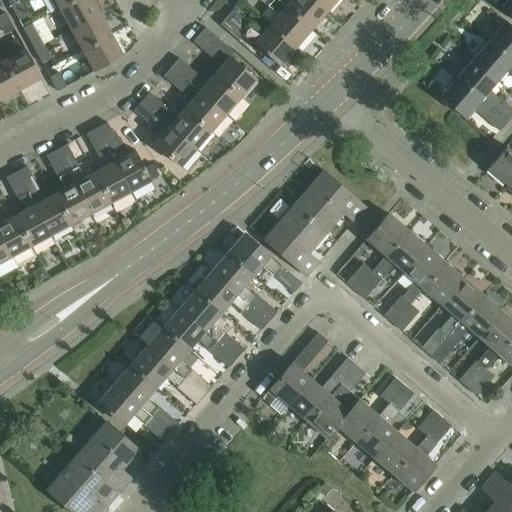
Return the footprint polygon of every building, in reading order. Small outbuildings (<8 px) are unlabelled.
[(43,0),(50,13),(60,8),(74,0),(43,0)] [(92,0),(74,0),(60,8),(71,29),(100,14),(92,0)] [(278,0),(259,0),(268,7),(269,6),(279,15),(271,25),(297,48),(313,30),(278,0)] [(278,0),(313,30),(329,12),(314,0),(278,0)] [(314,0),(329,12),(338,0),(314,0)] [(511,0),(508,0),(502,7),(511,15),(511,0)] [(21,2),(12,7),(20,21),(28,16),(21,2)] [(234,10),(221,25),(239,41),(244,35),(281,67),(297,48),(271,25),(262,35),(251,26),(252,26),(240,15),(234,10)] [(6,13),(0,16),(0,27),(11,22),(6,13)] [(100,14),(71,29),(83,51),(111,35),(100,14)] [(511,26),(506,22),(490,41),(511,60),(511,26)] [(33,24),(24,28),(35,49),(44,44),(33,24)] [(202,33),(194,42),(212,58),(212,57),(223,66),(215,75),(241,98),(256,80),(231,58),(235,53),(206,28),(202,33)] [(111,35),(83,51),(95,72),(122,57),(123,56),(111,35)] [(0,50),(6,61),(0,63),(0,100),(41,78),(42,78),(26,50),(24,51),(17,38),(0,46),(0,50)] [(511,60),(490,41),(473,60),(498,81),(506,72),(511,76),(511,60)] [(44,44),(35,49),(43,63),(51,58),(44,44)] [(180,59),(172,68),(226,115),(241,98),(215,75),(207,84),(197,75),(197,74),(180,59)] [(473,60),(457,78),(508,122),(511,117),(511,109),(490,91),(498,81),(473,60)] [(172,68),(164,77),(182,92),(183,91),(193,100),(185,109),(211,132),(226,115),(172,68)] [(60,72),(51,77),(58,91),(67,86),(60,72)] [(457,78),(441,97),(465,119),(474,109),(500,132),(508,122),(457,78)] [(150,93),(142,102),(196,149),(211,132),(185,109),(177,118),(167,110),(168,109),(150,93)] [(142,102),(134,111),(150,125),(149,127),(149,130),(160,139),(155,144),(181,167),(196,149),(142,102)] [(108,123),(97,129),(132,193),(152,182),(150,178),(145,168),(135,150),(134,151),(134,152),(128,155),(118,137),(116,138),(108,123)] [(97,129),(86,135),(100,159),(101,158),(106,167),(95,173),(112,204),(132,193),(97,129)] [(67,145),(57,151),(92,215),(112,204),(95,173),(84,179),(79,170),(81,170),(67,145)] [(511,152),(506,147),(488,169),(506,185),(511,178),(511,152)] [(57,151),(46,156),(60,181),(61,180),(66,189),(55,195),(72,226),(92,215),(57,151)] [(154,162),(145,168),(150,178),(160,173),(154,162)] [(27,167),(17,173),(52,236),(72,226),(55,195),(48,199),(44,197),(41,191),(27,167)] [(17,173),(6,178),(20,203),(21,202),(26,211),(15,217),(31,247),(52,236),(17,173)] [(324,173),(295,207),(325,234),(343,214),(354,223),(367,209),(324,173)] [(295,207),(265,241),(307,279),(319,264),(308,254),(325,234),(295,207)] [(0,212),(0,237),(11,258),(31,247),(15,217),(7,221),(3,213),(0,212)] [(366,240),(385,258),(408,231),(389,215),(366,240)] [(373,272),(355,292),(365,300),(365,299),(394,265),(404,274),(427,248),(408,231),(385,258),(373,272)] [(244,234),(228,253),(253,276),(261,267),(293,294),(301,285),(244,234)] [(0,237),(0,264),(11,258),(0,237)] [(384,316),(393,324),(410,304),(423,289),(445,264),(427,248),(404,274),(415,283),(403,297),(401,296),(384,316)] [(228,253),(211,272),(269,322),(277,313),(245,286),(253,276),(228,253)] [(347,283),(346,284),(355,292),(373,272),(372,271),(363,264),(347,283)] [(445,264),(423,289),(442,306),(464,280),(445,264)] [(43,267),(33,273),(39,283),(49,277),(43,267)] [(193,288),(193,290),(194,292),(195,291),(221,314),(229,304),(261,331),(269,322),(211,272),(203,281),(201,280),(199,280),(193,288)] [(422,348),(421,349),(431,357),(483,296),(464,280),(442,306),(453,315),(440,330),(439,329),(422,348)] [(23,281),(16,284),(20,291),(27,288),(23,281)] [(179,310),(205,333),(215,342),(236,360),(244,350),(213,323),(221,314),(195,291),(194,292),(179,310)] [(483,296),(431,357),(440,365),(440,364),(457,344),(469,329),(480,338),(502,313),(483,296)] [(410,304),(393,324),(402,332),(403,332),(419,312),(410,304)] [(179,310),(162,329),(189,351),(199,339),(209,348),(207,351),(228,369),(236,360),(215,342),(179,310)] [(459,381),(468,389),(485,369),(498,355),(511,338),(511,321),(502,313),(480,338),(491,348),(478,363),(476,361),(459,381)] [(162,329),(146,348),(203,397),(212,388),(180,361),(189,351),(162,329)] [(319,333),(271,389),(290,406),(312,380),(301,371),(328,341),(319,333)] [(511,338),(498,355),(511,366),(511,338)] [(146,348),(130,367),(156,389),(164,379),(196,406),(203,397),(146,348)] [(312,380),(290,406),(309,422),(357,366),(348,358),(322,389),(312,380)] [(357,366),(309,422),(328,438),(338,426),(338,425),(360,399),(351,391),(366,374),(357,366)] [(130,367),(114,385),(171,435),(179,426),(147,399),(156,389),(130,367)] [(485,369),(468,389),(477,397),(478,396),(494,377),(485,369)] [(396,378),(381,395),(390,402),(390,403),(405,385),(396,378)] [(114,385),(98,403),(125,426),(132,417),(163,444),(171,435),(114,385)] [(379,416),(357,442),(376,458),(398,432),(388,423),(399,410),(414,393),(405,385),(390,403),(390,402),(379,415),(379,416)] [(360,399),(338,425),(338,426),(357,442),(379,416),(379,415),(360,399)] [(433,411),(417,429),(426,437),(427,437),(442,419),(441,418),(433,411)] [(35,418),(30,424),(36,429),(40,423),(35,418)] [(417,448),(395,474),(414,490),(436,464),(426,456),(451,427),(442,419),(427,437),(426,437),(417,448)] [(108,422),(77,458),(119,494),(132,479),(121,470),(139,449),(108,422)] [(398,432),(376,458),(395,474),(417,448),(398,432)] [(49,490),(48,492),(70,511),(83,511),(96,498),(107,507),(119,494),(77,458),(49,490)] [(511,486),(497,473),(490,482),(511,500),(511,486)] [(327,482),(319,491),(326,497),(334,488),(327,482)] [(511,511),(511,500),(490,482),(483,490),(501,506),(495,511),(511,511)]
